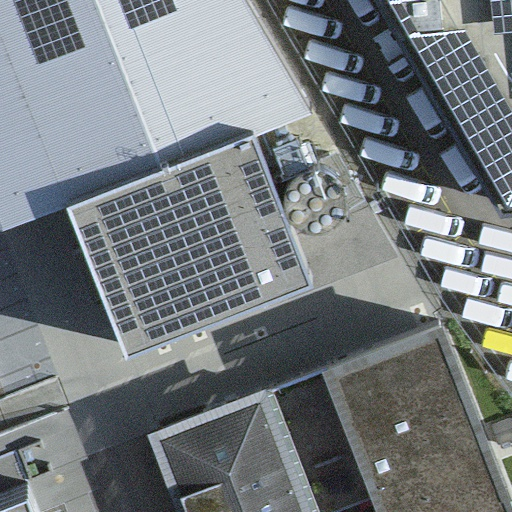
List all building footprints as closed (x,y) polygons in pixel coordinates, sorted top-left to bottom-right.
[(0,0),(0,125),(272,24),(257,0),(0,0)] [(511,0),(382,0),(497,197),(511,195),(511,0)] [(302,270),(250,129),(78,192),(131,333),(302,270)] [(506,511),(511,510),(511,498),(438,309),(325,353),(387,511),(506,511)] [(315,511),(266,376),(152,418),(186,511),(315,511)] [(37,511),(26,486),(0,496),(0,511),(37,511)]
